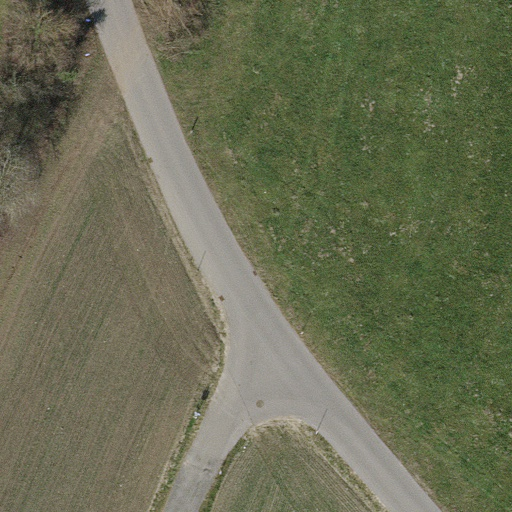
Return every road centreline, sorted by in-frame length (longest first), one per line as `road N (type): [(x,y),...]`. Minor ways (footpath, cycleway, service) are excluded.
road 1 (residential): [(107,0),(198,222),(284,352)]
road 2 (residential): [(284,352),(417,511)]
road 3 (residential): [(284,352),(230,411),(180,511)]
